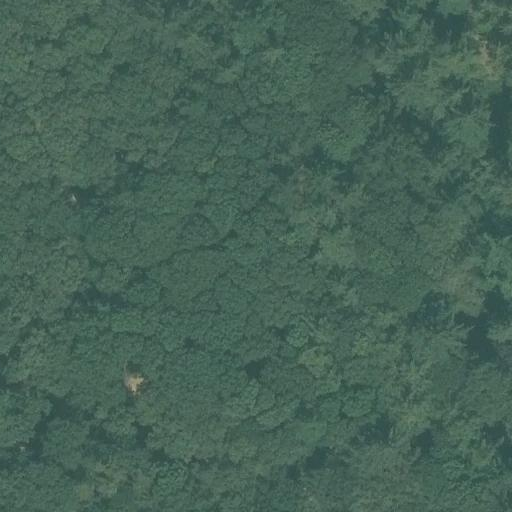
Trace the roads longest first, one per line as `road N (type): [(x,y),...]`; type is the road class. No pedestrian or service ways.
road 1 (unclassified): [(511,413),(320,0)]
road 2 (track): [(299,485),(0,361)]
